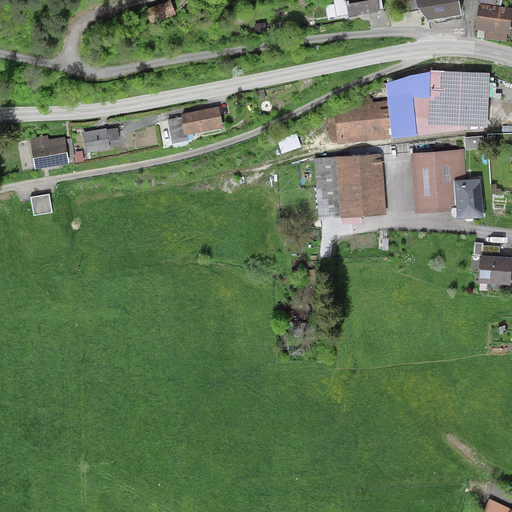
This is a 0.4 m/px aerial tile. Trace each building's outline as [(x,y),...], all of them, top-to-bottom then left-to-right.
[(358,14),(378,11),(375,0),(358,0),(346,2),(345,0),(332,0),(336,18),(358,14)] [(447,22),(446,17),(459,14),(456,0),(416,0),(416,1),(417,6),(419,5),(420,11),(425,10),(427,20),(432,19),(433,22),(436,24),(447,22)] [(478,0),(477,8),(479,8),(477,29),(486,31),(486,27),(496,28),(495,32),(506,33),(506,30),(507,30),(510,11),(499,10),(500,0),(478,0)] [(146,11),(150,23),(174,14),(169,2),(146,11)] [(489,77),(432,75),(430,124),(487,126),(489,77)] [(255,93),(257,100),(264,98),(263,91),(255,93)] [(331,140),(415,131),(412,95),(385,98),(385,101),(349,105),(349,110),(337,111),(337,117),(328,118),(331,140)] [(214,123),(220,122),(218,112),(210,114),(209,110),(181,116),(182,118),(185,135),(186,134),(187,141),(192,140),(191,133),(202,131),(202,130),(215,127),(214,123)] [(172,144),(187,141),(186,134),(185,135),(182,118),(167,121),(172,144)] [(83,135),(86,152),(108,149),(107,139),(118,137),(116,129),(83,135)] [(282,152),(296,147),(293,137),(278,142),(282,152)] [(33,149),(36,167),(66,162),(62,140),(50,142),(51,146),(33,149)] [(414,155),(418,209),(453,207),(451,178),(464,178),(462,152),(414,155)] [(386,215),(380,157),(321,162),(326,220),(386,215)] [(480,180),(456,182),(458,218),(482,216),(480,180)] [(33,217),(52,214),(49,195),(29,198),(33,217)] [(479,278),(511,280),(511,262),(509,263),(509,259),(498,258),(481,256),(479,278)]
